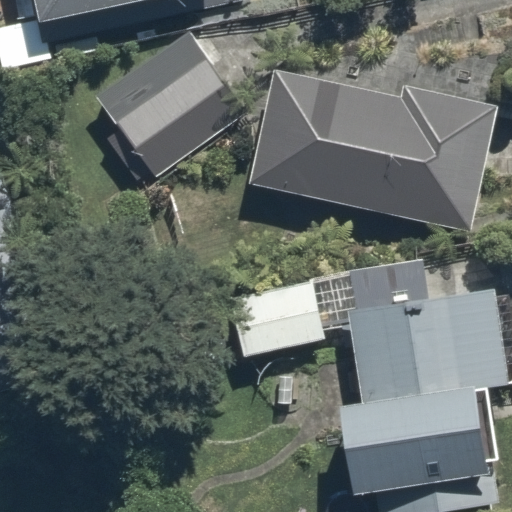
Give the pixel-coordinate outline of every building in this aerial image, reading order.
[(38,0),(47,40),(247,0),(38,0)] [(252,109),(194,23),(89,94),(148,180),(252,109)] [(493,153),(489,153),(501,89),(283,49),(272,113),(259,111),(247,176),(481,219),(493,153)] [(3,160),(0,161),(0,342),(39,334),(3,160)] [(352,479),(374,477),(377,511),(505,511),(502,473),(493,378),(511,377),(502,271),(438,277),(439,287),(357,295),(365,380),(343,382),(352,479)]
